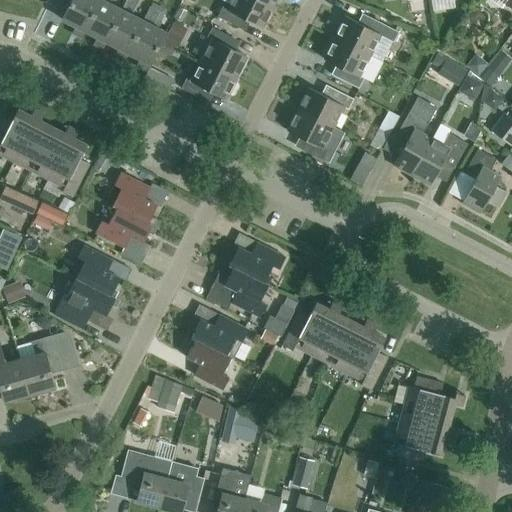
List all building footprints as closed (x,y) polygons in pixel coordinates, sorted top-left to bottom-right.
[(80,38),(99,0),(71,0),(62,20),(75,27),(72,34),(80,38)] [(102,49),(121,10),(110,4),(111,0),(99,0),(80,38),(81,38),(84,31),(97,38),(93,45),(102,49)] [(123,60),(143,21),(131,15),(138,1),(135,0),(126,0),(121,10),(102,49),(106,42),(118,49),(115,55),(123,60)] [(243,18),(262,28),(273,7),(259,0),(230,0),(227,9),(223,7),(217,17),(238,27),(243,18)] [(150,7),(143,21),(123,60),(124,60),(127,53),(139,60),(136,66),(145,71),(148,64),(149,64),(165,32),(152,26),(160,12),(150,7)] [(345,16),(334,38),(370,56),(382,62),(392,42),(393,42),(398,32),(369,17),(364,26),(345,16)] [(182,30),(173,25),(166,37),(175,42),(182,30)] [(201,60),(237,79),(248,57),(228,47),(232,38),(212,28),(207,38),(211,40),(201,60)] [(360,76),(370,56),(334,38),(323,59),(343,70),(338,78),(359,89),(364,78),(360,76)] [(164,41),(159,51),(168,56),(173,45),(164,41)] [(500,52),(494,60),(504,68),(511,61),(500,52)] [(485,64),(479,59),(474,59),(469,66),(478,73),(485,64)] [(226,100),(237,79),(201,60),(190,80),(186,78),(181,88),(202,99),(206,90),(226,100)] [(145,76),(158,84),(163,75),(149,68),(145,76)] [(476,98),(483,84),(467,76),(460,90),(476,98)] [(297,109),(334,128),(344,107),(348,109),(353,99),(333,89),(328,98),(308,88),(297,109)] [(411,176),(432,139),(422,133),(436,108),(417,98),(409,112),(396,136),(406,142),(393,166),(411,176)] [(0,153),(30,169),(52,128),(40,122),(44,114),(34,109),(30,116),(18,110),(19,110),(18,109),(10,124),(1,119),(0,120),(0,153)] [(323,148),(334,128),(297,109),(287,131),(307,141),(302,150),(322,160),(327,150),(323,148)] [(511,119),(504,114),(491,131),(511,147),(511,119)] [(482,129),(471,122),(463,136),(475,143),(482,129)] [(52,128),(30,169),(64,187),(62,192),(72,197),(89,164),(80,159),(87,145),(86,145),(85,145),(74,139),(78,132),(68,126),(64,134),(52,128)] [(380,127),(371,143),(381,148),(390,133),(380,127)] [(448,134),(442,144),(432,139),(411,176),(430,186),(443,162),(454,168),(467,144),(456,138),(448,134)] [(497,208),(506,192),(496,186),(501,177),(482,167),(488,156),(478,149),(464,174),(475,179),(461,203),(480,214),(487,202),(497,208)] [(108,166),(113,155),(104,150),(98,161),(108,166)] [(511,176),(511,156),(509,153),(501,163),(511,171),(511,175),(511,176)] [(357,170),(351,180),(362,186),(367,176),(357,170)] [(117,207),(156,228),(160,221),(151,217),(157,205),(144,199),(150,188),(120,173),(114,185),(121,188),(112,205),(117,207)] [(0,201),(31,215),(37,202),(4,188),(0,197),(0,201)] [(58,209),(68,214),(73,204),(63,198),(58,209)] [(41,203),(36,214),(63,226),(68,216),(41,203)] [(153,235),(156,228),(117,207),(108,224),(101,221),(95,233),(124,248),(130,237),(143,244),(149,233),(153,235)] [(47,230),(51,222),(37,215),(33,224),(47,230)] [(224,262),(268,285),(264,283),(272,266),(279,269),(285,258),(256,242),(251,253),(237,247),(232,257),(228,255),(224,262)] [(75,278),(119,301),(120,300),(111,296),(120,278),(107,271),(112,261),(83,246),(77,258),(84,261),(75,278)] [(259,302),(268,285),(224,262),(224,263),(211,288),(233,299),(231,302),(260,317),(266,305),(259,302)] [(116,308),(119,301),(75,278),(79,281),(71,297),(64,294),(53,315),(83,330),(93,310),(106,317),(111,306),(116,308)] [(15,283),(2,288),(8,303),(20,298),(15,283)] [(328,363),(350,321),(338,315),(342,307),(332,302),(328,309),(315,303),(308,317),(299,313),(282,346),(292,351),(295,346),(328,363)] [(186,335),(231,358),(231,357),(227,355),(235,338),(242,342),(248,330),(219,315),(213,326),(200,319),(195,330),(190,328),(186,335)] [(281,336),(287,324),(274,318),(270,316),(264,328),(266,328),(281,336)] [(39,326),(44,329),(49,328),(51,324),(49,320),(43,317),(39,318),(37,322),(39,326)] [(350,321),(328,363),(362,380),(360,385),(370,390),(387,357),(378,353),(385,338),(372,332),(376,325),(366,320),(362,327),(350,321)] [(275,347),(280,337),(265,330),(260,339),(275,347)] [(19,359),(29,395),(54,388),(50,373),(78,365),(69,336),(64,333),(31,342),(35,355),(19,359)] [(222,375),(231,358),(186,335),(195,340),(186,357),(199,364),(193,375),(223,390),(229,378),(222,375)] [(29,395),(19,359),(3,364),(0,354),(0,388),(4,402),(29,395)] [(413,387),(409,386),(404,405),(450,418),(453,404),(462,407),(465,396),(455,393),(454,398),(440,395),(443,384),(416,377),(413,387)] [(174,414),(180,392),(182,386),(165,379),(156,408),(174,414)] [(196,411),(210,417),(216,402),(202,396),(196,411)] [(455,433),(446,431),(450,418),(404,405),(394,443),(398,444),(395,454),(423,461),(425,451),(441,455),(444,442),(452,444),(455,433)] [(242,411),(242,410),(229,407),(222,439),(235,442),(236,437),(252,441),(258,415),(242,411)] [(133,424),(140,427),(147,413),(140,409),(133,424)] [(166,480),(167,480),(170,467),(169,467),(153,463),(155,458),(128,451),(121,476),(136,480),(135,487),(141,488),(137,501),(159,507),(166,480)] [(291,485),(306,489),(314,460),(299,456),(291,485)] [(374,480),(379,462),(368,459),(363,476),(374,480)] [(178,511),(180,511),(184,499),(197,502),(204,479),(196,477),(198,469),(170,462),(169,467),(170,467),(167,480),(166,480),(159,507),(178,511)] [(394,468),(382,464),(378,475),(390,479),(394,468)] [(217,511),(240,511),(244,500),(249,482),(222,475),(216,498),(221,499),(217,511)] [(244,500),(240,511),(263,511),(264,511),(267,511),(277,511),(280,500),(264,496),(260,504),(244,500)] [(306,511),(310,498),(300,496),(295,511),(306,511)]
